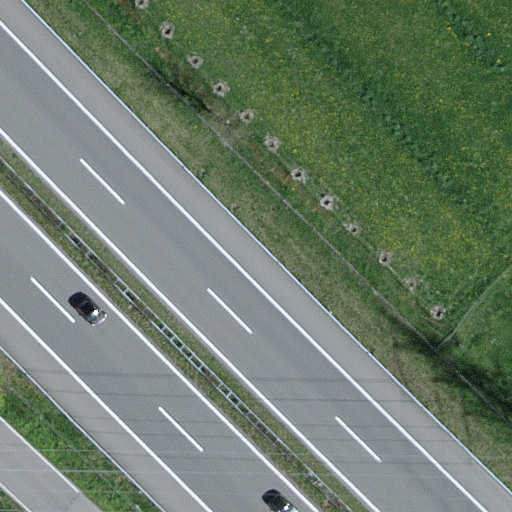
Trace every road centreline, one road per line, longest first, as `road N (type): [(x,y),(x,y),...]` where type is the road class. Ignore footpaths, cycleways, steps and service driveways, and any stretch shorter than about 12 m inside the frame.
road 1 (motorway): [(435,511),(0,72)]
road 2 (motorway): [(0,244),(264,511)]
